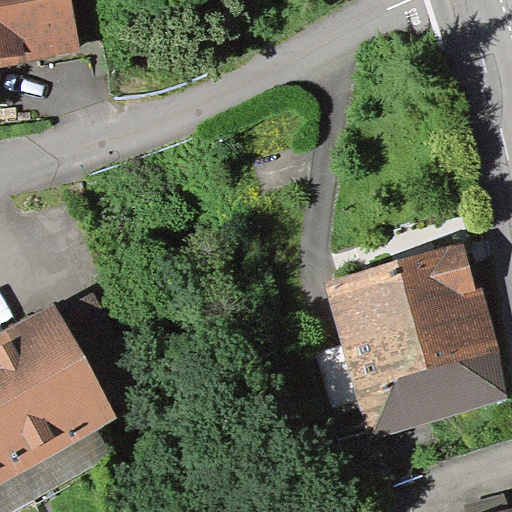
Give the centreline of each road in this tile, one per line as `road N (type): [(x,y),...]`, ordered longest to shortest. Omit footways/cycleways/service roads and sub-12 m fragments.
road 1 (residential): [(416,0),(111,137),(0,170)]
road 2 (secondary): [(511,187),(463,0)]
